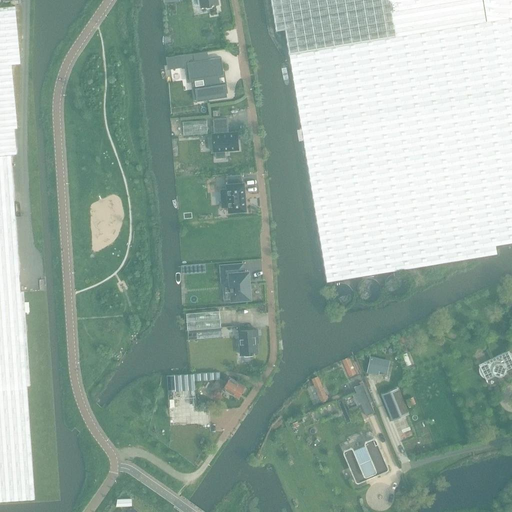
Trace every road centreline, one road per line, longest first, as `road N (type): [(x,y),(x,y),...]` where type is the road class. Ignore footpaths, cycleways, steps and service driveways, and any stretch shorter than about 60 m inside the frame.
road 1 (unclassified): [(233,0),(271,343),(240,410),(197,473)]
road 2 (residential): [(108,0),(69,62),(57,114),(74,377),(85,413),(117,463)]
